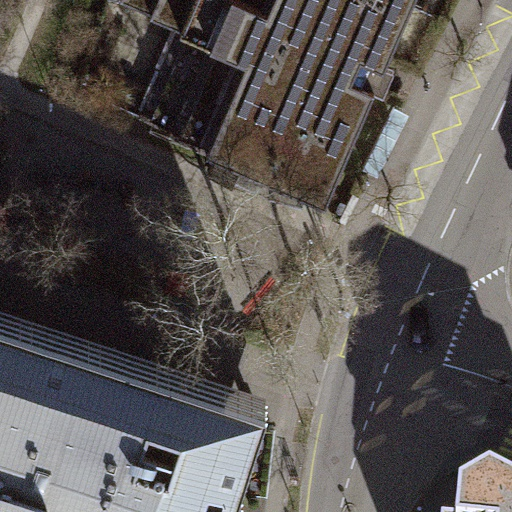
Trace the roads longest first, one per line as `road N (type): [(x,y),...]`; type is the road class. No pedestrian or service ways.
road 1 (tertiary): [(511,92),(396,345)]
road 2 (tertiary): [(396,345),(351,511)]
road 3 (residential): [(396,345),(511,400)]
